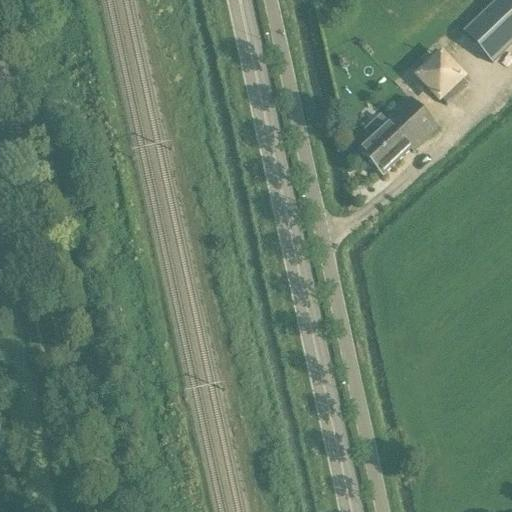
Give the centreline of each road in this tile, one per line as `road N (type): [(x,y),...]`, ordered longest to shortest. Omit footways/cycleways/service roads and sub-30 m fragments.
road 1 (tertiary): [(349,511),(236,0)]
road 2 (unclassified): [(382,511),(271,0)]
road 3 (unclassified): [(124,511),(70,377),(0,66)]
